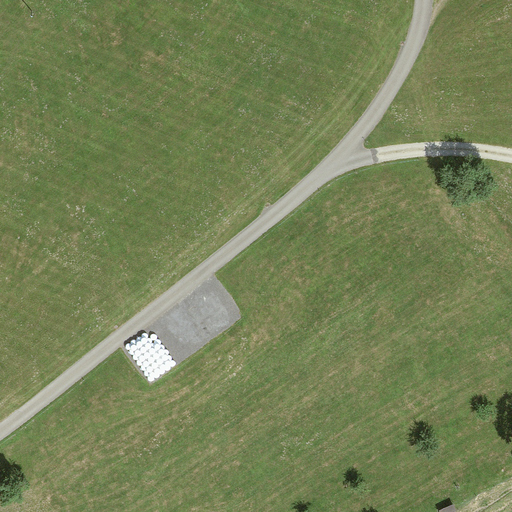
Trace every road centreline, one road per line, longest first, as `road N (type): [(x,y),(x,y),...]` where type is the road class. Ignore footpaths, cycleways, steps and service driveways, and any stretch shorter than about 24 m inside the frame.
road 1 (track): [(0,434),(330,169)]
road 2 (track): [(330,169),(382,109),(415,47),(424,0)]
road 3 (track): [(330,169),(420,155),(511,160)]
